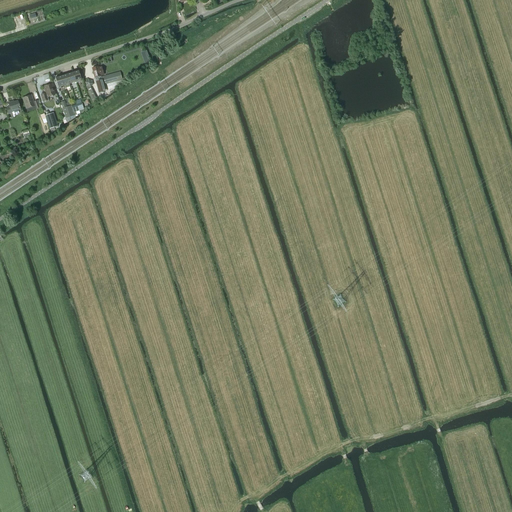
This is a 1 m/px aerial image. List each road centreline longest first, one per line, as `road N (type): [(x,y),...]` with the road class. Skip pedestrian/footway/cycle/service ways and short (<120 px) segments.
road 1 (unclassified): [(0,219),(326,0)]
road 2 (unclassified): [(0,86),(242,0)]
